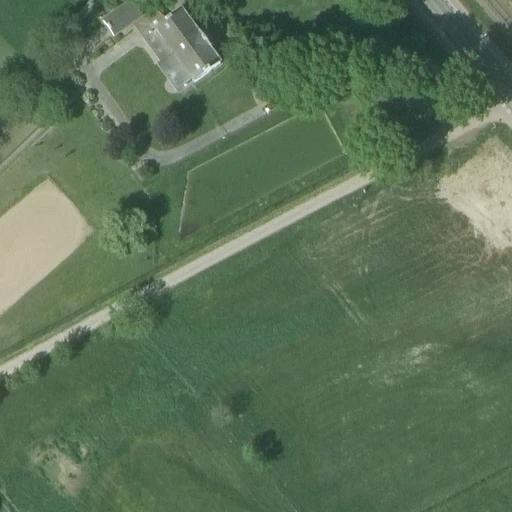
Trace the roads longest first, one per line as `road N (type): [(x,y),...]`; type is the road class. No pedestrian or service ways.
road 1 (unclassified): [(0,377),(511,96)]
road 2 (tertiary): [(511,96),(429,0)]
